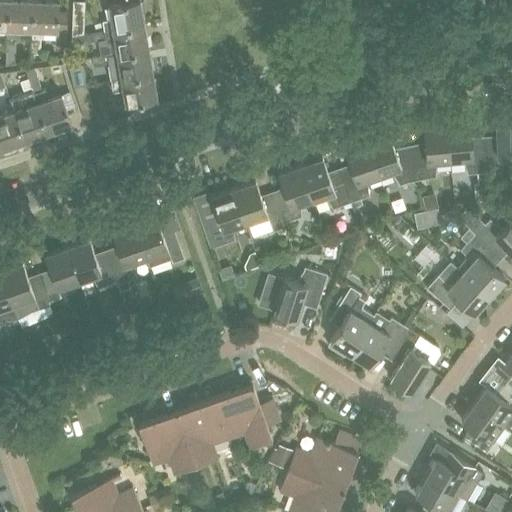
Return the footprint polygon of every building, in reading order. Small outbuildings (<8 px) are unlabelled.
[(0,0),(0,28),(7,29),(8,0),(0,0)] [(23,30),(32,30),(33,0),(8,0),(7,29),(6,62),(16,62),(17,37),(22,37),(23,30)] [(67,36),(67,30),(68,13),(59,12),(60,1),(44,0),(33,0),(32,30),(31,52),(40,53),(41,36),(43,37),(43,30),(58,31),(58,35),(67,36)] [(103,20),(105,30),(147,23),(143,0),(119,0),(120,1),(108,3),(111,19),(103,20)] [(86,1),(74,1),(72,35),(84,33),(86,1)] [(147,23),(105,30),(90,33),(92,40),(106,37),(107,42),(114,40),(117,53),(152,47),(147,23)] [(89,33),(84,34),(78,35),(80,43),(80,44),(90,42),(90,40),(89,33)] [(156,72),(152,47),(117,53),(101,56),(95,57),(96,64),(108,62),(111,80),(113,79),(121,78),(156,72)] [(156,72),(121,78),(113,79),(115,88),(122,87),(125,104),(160,98),(156,72)] [(30,78),(32,86),(34,91),(34,92),(43,90),(38,76),(30,78)] [(24,88),(32,86),(30,78),(22,81),(24,88)] [(76,88),(86,120),(98,117),(88,84),(76,88)] [(25,140),(48,132),(37,101),(34,92),(34,91),(10,99),(14,109),(25,140)] [(72,124),(61,93),(37,101),(48,132),(72,124)] [(14,109),(0,114),(0,146),(1,149),(25,140),(14,109)] [(497,139),(484,140),(486,165),(498,164),(498,154),(511,153),(511,117),(496,118),(497,139)] [(486,170),(486,165),(484,140),(471,141),(469,119),(446,122),(450,158),(462,157),(466,168),(467,172),(486,170)] [(425,145),(410,148),(417,179),(428,176),(436,175),(436,171),(438,159),(450,158),(446,122),(423,124),(425,145)] [(367,139),(379,174),(390,170),(397,180),(399,184),(406,181),(417,179),(410,148),(396,152),(389,132),(367,139)] [(352,167),(340,171),(351,200),(370,194),(368,190),(368,178),(379,174),(367,139),(345,147),(352,167)] [(322,155),(300,163),(312,197),(314,202),(327,198),(331,203),(332,207),(351,200),(340,171),(329,175),(322,155)] [(285,191),(274,195),(283,221),(302,215),(301,213),(301,201),(312,197),(300,163),(278,171),(285,191)] [(283,221),(274,195),(262,198),(255,178),(233,186),(245,221),(267,213),(273,230),(285,226),(283,221)] [(245,221),(233,186),(211,194),(218,214),(207,218),(216,245),(235,238),(235,237),(234,225),(245,221)] [(474,232),(497,254),(505,245),(511,252),(511,218),(503,226),(493,220),(490,217),(484,222),(468,204),(457,215),(468,226),(474,232)] [(172,261),(184,257),(175,229),(163,233),(156,214),(156,213),(154,214),(153,209),(136,215),(138,220),(134,221),(146,255),(149,265),(171,257),(172,261)] [(107,253),(117,279),(118,282),(137,275),(135,272),(135,259),(146,255),(134,221),(112,229),(119,249),(107,253)] [(460,235),(466,241),(460,248),(463,251),(467,256),(458,266),(462,270),(489,294),(505,276),(489,262),(497,254),(474,232),(468,226),(460,235)] [(98,286),(117,279),(107,253),(96,257),(89,237),(67,244),(79,279),(90,275),(98,285),(98,286)] [(79,279),(67,244),(45,252),(52,272),(41,276),(49,300),(61,296),(57,286),(79,279)] [(2,267),(0,268),(18,317),(31,309),(50,303),(49,300),(41,276),(29,280),(22,260),(21,260),(16,258),(4,262),(2,267)] [(280,291),(264,286),(259,302),(274,307),(273,310),(296,317),(303,297),(318,302),(328,272),(304,265),(303,269),(296,279),(284,275),(280,291)] [(0,323),(3,322),(2,319),(18,317),(0,268),(0,267),(0,323)] [(474,312),(489,294),(462,270),(454,279),(443,274),(440,271),(426,286),(450,307),(458,298),(474,312)] [(350,351),(370,320),(376,310),(376,309),(373,313),(362,306),(363,302),(365,299),(359,295),(361,291),(350,284),(331,314),(342,321),(330,339),(331,339),(328,343),(344,353),(347,349),(350,351)] [(381,346),(391,352),(408,326),(403,323),(391,315),(389,318),(383,329),(370,320),(350,351),(370,364),(378,350),(381,346)] [(425,337),(408,326),(391,352),(401,359),(399,363),(390,377),(410,389),(412,387),(416,389),(423,378),(419,376),(429,360),(433,363),(440,351),(439,345),(425,337)] [(286,387),(268,377),(273,392),(286,387)] [(511,385),(505,380),(496,391),(486,384),(473,401),(504,424),(511,429),(511,385)] [(238,387),(214,395),(232,446),(229,435),(246,429),(251,445),(249,445),(250,447),(272,439),(268,426),(260,403),(253,382),(238,387)] [(189,404),(176,408),(196,465),(218,458),(218,456),(216,457),(210,441),(227,435),(231,446),(232,446),(214,395),(189,404)] [(486,450),(504,424),(473,401),(461,418),(471,425),(463,435),(486,450)] [(164,413),(138,422),(139,424),(147,446),(153,463),(154,463),(153,461),(170,455),(176,471),(174,471),(174,473),(188,468),(196,465),(176,408),(164,413)] [(358,450),(356,449),(333,441),(317,435),(316,436),(318,437),(312,454),(296,448),(297,446),(296,446),(294,449),(287,467),(344,488),(358,450)] [(287,467),(294,449),(279,443),(277,447),(273,446),(268,460),(287,467)] [(483,470),(453,451),(447,462),(436,456),(426,474),(459,493),(467,498),(483,470)] [(196,465),(188,468),(193,484),(201,481),(196,465)] [(292,511),(334,511),(344,488),(287,467),(279,489),(280,490),(281,488),(297,494),(291,511),(280,507),(292,511)] [(419,510),(423,511),(448,511),(459,493),(426,474),(415,492),(426,498),(419,510)] [(111,476),(73,493),(71,494),(78,511),(130,511),(142,507),(133,485),(132,486),(132,488),(117,495),(110,478),(112,477),(111,476)] [(148,495),(151,503),(159,500),(156,492),(148,495)] [(224,495),(212,500),(216,511),(219,511),(228,509),(224,495)] [(159,500),(151,503),(154,511),(162,508),(159,500)]
